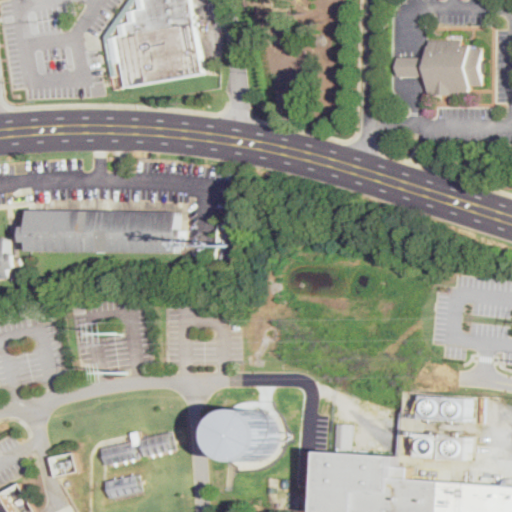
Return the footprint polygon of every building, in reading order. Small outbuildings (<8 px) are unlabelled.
[(193,0),(207,74),(131,88),(126,62),(120,63),(122,76),(115,77),(108,37),(133,0),(193,0)] [(478,45),(478,49),(487,49),(486,86),(474,85),(474,88),(472,88),(472,96),(431,95),(431,77),(402,76),(402,58),(431,58),(431,46),(434,46),(434,41),(465,41),(465,45),(478,45)] [(183,212),(183,229),(189,229),(189,243),(184,243),(183,253),(34,250),(34,241),(29,241),(29,226),(35,226),(35,210),(183,212)] [(243,236),(242,249),(235,248),(237,235),(243,236)] [(0,239),(10,238),(12,253),(18,253),(18,258),(23,258),(24,266),(19,267),(20,268),(13,269),(14,277),(0,278),(0,239)] [(474,420),(429,417),(430,392),(475,395),(474,420)] [(400,410),(394,426),(355,412),(358,404),(363,406),(366,398),(400,410)] [(229,460),(278,460),(278,410),(229,411),(229,460)] [(353,423),(351,447),(335,446),(337,422),(353,423)] [(146,442),(139,444),(136,431),(143,429),(146,442)] [(179,447),(149,454),(146,438),(175,431),(179,447)] [(380,449),(381,432),(396,433),(395,450),(380,449)] [(448,435),(447,458),(423,457),(425,433),(448,435)] [(474,435),(473,459),(451,458),(452,434),(474,435)] [(141,456),(111,463),(107,447),(138,440),(141,456)] [(511,511),(329,511),(333,452),(404,456),(404,465),(417,466),(417,478),(511,483),(511,511)] [(146,490),(115,497),(113,488),(111,480),(142,473),(146,490)] [(0,511),(0,496),(5,493),(15,511),(0,511)]
